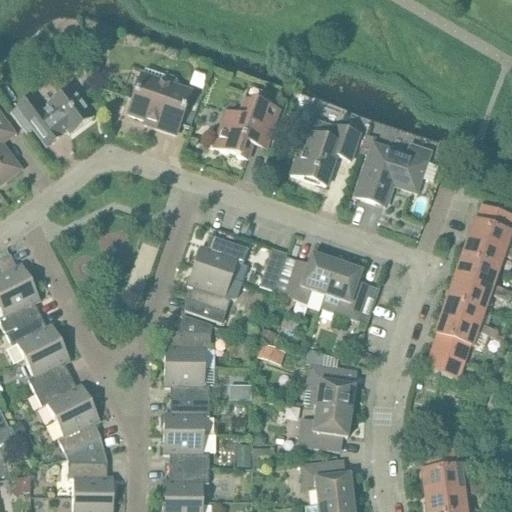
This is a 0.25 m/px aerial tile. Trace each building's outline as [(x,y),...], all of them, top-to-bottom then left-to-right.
[(141,77),(127,117),(145,123),(144,127),(175,138),(190,94),(141,77)] [(30,99),(9,114),(26,137),(33,132),(45,150),(66,134),(68,137),(91,120),(70,91),(41,113),(30,99)] [(219,130),(212,151),(246,162),(251,149),(265,153),(269,141),(278,114),(244,102),(238,119),(230,117),(225,115),(219,130)] [(0,187),(20,173),(9,159),(8,160),(2,152),(4,151),(0,147),(13,137),(0,119),(0,187)] [(300,150),(290,178),(325,190),(336,159),(349,164),(359,138),(334,129),(329,144),(310,137),(305,152),(300,150)] [(386,211),(394,188),(415,195),(428,155),(409,149),(406,159),(372,147),(374,141),(365,138),(359,155),(368,159),(354,200),(386,211)] [(508,236),(511,225),(511,218),(481,208),(475,225),(508,236)] [(508,236),(475,225),(468,243),(502,255),(504,250),(508,237),(508,236)] [(200,250),(193,269),(230,282),(240,285),(241,286),(247,269),(242,267),(247,252),(210,239),(207,247),(212,249),(211,254),(200,250)] [(138,242),(122,293),(142,299),(157,248),(138,242)] [(465,251),(462,259),(496,271),(501,258),(511,262),(511,257),(511,253),(504,250),(502,255),(468,243),(465,251)] [(286,257),(272,252),(259,289),(273,294),(286,257)] [(336,266),(311,257),(307,267),(296,263),(284,298),(320,311),(336,266)] [(0,300),(30,286),(21,268),(15,270),(9,258),(0,262),(0,300)] [(462,259),(453,286),(470,292),(474,282),(491,288),(496,271),(462,259)] [(336,266),(320,311),(357,323),(368,289),(357,285),(361,274),(336,266)] [(236,301),(237,299),(242,286),(230,282),(193,269),(186,289),(192,291),(184,314),(221,327),(230,302),(232,302),(234,302),(236,301)] [(447,302),(481,314),(487,297),(497,301),(500,291),(491,288),(474,282),(470,292),(453,286),(447,302)] [(0,320),(0,327),(4,336),(40,319),(36,311),(31,314),(28,309),(39,304),(30,286),(0,300),(0,314),(3,320),(0,320)] [(510,295),(500,291),(497,301),(507,304),(510,295)] [(477,327),(481,314),(447,302),(442,319),(476,331),(477,327)] [(38,329),(43,326),(40,319),(4,336),(11,350),(16,348),(24,364),(60,346),(51,328),(40,333),(38,329)] [(164,350),(164,370),(203,371),(203,353),(209,353),(209,336),(212,329),(182,319),(176,336),(170,336),(170,350),(164,350)] [(476,331),(442,319),(436,336),(470,348),(485,353),(489,340),(484,338),(487,330),(477,327),(476,331)] [(489,340),(494,342),(495,338),(497,334),(487,330),(484,338),(489,340)] [(263,333),(259,343),(271,347),(274,337),(263,333)] [(470,349),(470,348),(436,336),(435,337),(436,337),(430,354),(463,366),(469,349),(470,349)] [(27,383),(34,397),(69,379),(66,371),(60,374),(58,370),(69,364),(60,346),(24,364),(33,380),(27,383)] [(269,362),(273,351),(262,347),(258,358),(269,362)] [(430,354),(424,371),(457,383),(463,366),(430,354)] [(303,408),(315,410),(350,415),(354,389),(344,387),(346,373),(321,369),(322,361),(310,359),(303,408)] [(164,370),(163,391),(175,391),(175,395),(169,395),(169,404),(209,404),(209,389),(203,389),(203,371),(164,370)] [(46,408),(54,424),(90,406),(81,388),(70,393),(68,389),(73,386),(69,379),(34,397),(41,411),(46,408)] [(250,389),(228,389),(228,404),(250,404),(250,400),(250,389)] [(163,417),(163,437),(202,438),(202,420),(208,420),(209,404),(169,404),(169,412),(175,412),(175,417),(163,417)] [(90,406),(54,424),(62,440),(57,443),(64,457),(65,457),(67,462),(103,455),(99,440),(95,432),(90,434),(88,430),(99,425),(90,406)] [(346,441),(350,415),(315,410),(313,424),(301,422),(297,448),(334,454),(336,440),(346,441)] [(20,424),(11,428),(18,442),(27,437),(20,424)] [(0,447),(17,441),(11,430),(8,431),(0,433),(0,447)] [(260,436),(252,436),(252,448),(264,449),(264,440),(260,436)] [(163,437),(162,458),(174,458),(174,463),(168,463),(168,471),(208,472),(208,456),(202,456),(202,438),(163,437)] [(251,451),(251,459),(271,459),(271,451),(251,451)] [(455,452),(421,457),(423,474),(422,475),(458,470),(455,452)] [(237,453),(236,471),(250,471),(250,453),(237,453)] [(72,483),(72,501),(112,501),(112,481),(100,481),(100,476),(106,476),(106,467),(103,455),(67,462),(67,466),(66,482),(72,483)] [(262,462),(252,462),(252,472),(262,472),(262,462)] [(315,493),(317,507),(352,504),(349,478),(338,479),(336,464),(300,469),(303,495),(315,493)] [(462,498),(460,488),(458,470),(422,475),(425,493),(443,491),(444,501),(462,498)] [(162,484),(162,505),(201,505),(201,487),(207,487),(208,472),(168,471),(168,479),(174,479),(174,484),(162,484)] [(30,479),(14,482),(15,490),(22,496),(29,495),(30,479)] [(481,486),(470,487),(472,497),(482,496),(481,491),(481,486)] [(470,487),(460,488),(462,498),(472,497),(470,487)] [(443,491),(425,493),(427,511),(463,511),(462,498),(444,501),(443,491)] [(111,511),(112,501),(72,501),(72,511),(111,511)]
